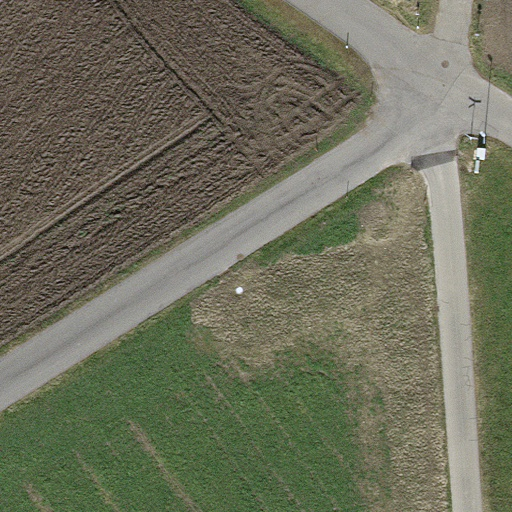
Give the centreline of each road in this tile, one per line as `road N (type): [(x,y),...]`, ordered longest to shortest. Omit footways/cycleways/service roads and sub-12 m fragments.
road 1 (residential): [(0,381),(373,151),(435,73)]
road 2 (unclassified): [(435,73),(467,511)]
road 3 (unclassified): [(324,0),(435,73)]
